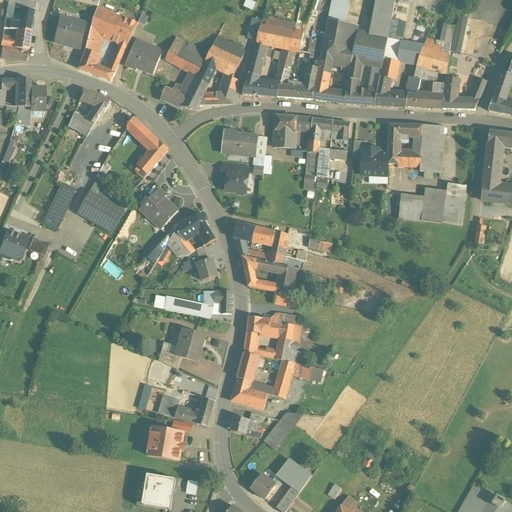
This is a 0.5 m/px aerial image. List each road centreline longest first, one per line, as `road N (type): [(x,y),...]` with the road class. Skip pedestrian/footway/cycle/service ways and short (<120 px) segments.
road 1 (residential): [(169,139),(219,115),(263,109),(511,126)]
road 2 (unclassified): [(231,487),(220,448),(240,295),(219,221)]
road 3 (unclassified): [(169,139),(109,90),(43,70),(0,74)]
road 4 (track): [(54,243),(0,378)]
